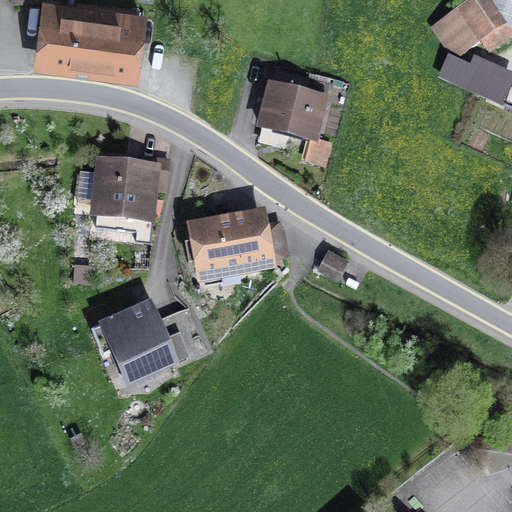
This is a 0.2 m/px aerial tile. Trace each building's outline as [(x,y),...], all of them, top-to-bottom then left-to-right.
[(434,29),(455,60),(486,39),(482,33),(499,22),(485,1),(467,13),(464,9),(434,29)] [(51,12),(44,58),(130,69),(137,11),(90,5),(88,18),(51,12)] [(471,74),(448,64),(442,78),(465,88),(471,74)] [(327,87),(277,74),(273,90),(271,89),(262,128),(263,129),(265,123),(290,129),(288,135),(315,142),(327,87)] [(141,236),(152,237),(154,222),(147,221),(150,192),(165,194),(169,164),(139,160),(138,170),(124,169),(125,162),(104,160),(98,216),(143,221),(141,236)] [(262,223),(194,235),(202,276),(269,264),(269,261),(284,258),(278,227),(263,230),(262,223)] [(320,272),(338,281),(346,265),(328,256),(320,272)] [(133,384),(207,352),(189,311),(155,326),(147,309),(92,333),(103,359),(119,352),(133,384)]
